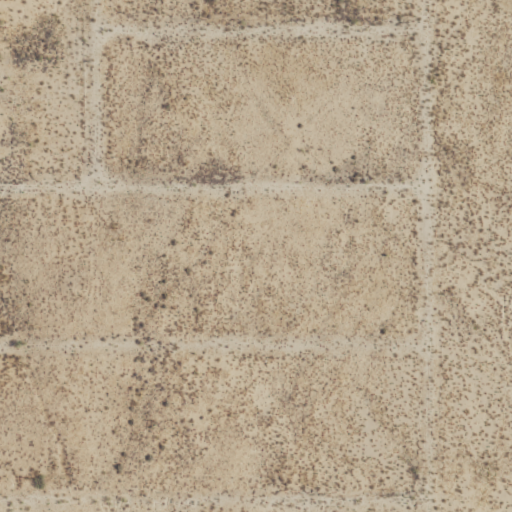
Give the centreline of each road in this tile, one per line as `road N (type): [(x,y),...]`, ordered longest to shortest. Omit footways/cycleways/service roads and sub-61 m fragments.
road 1 (track): [(429,511),(423,0)]
road 2 (track): [(0,203),(81,203),(96,183),(425,187)]
road 3 (track): [(0,500),(429,499)]
road 4 (track): [(0,346),(427,350)]
road 5 (track): [(179,511),(0,128)]
road 6 (track): [(94,29),(424,30)]
road 7 (track): [(93,0),(96,183)]
